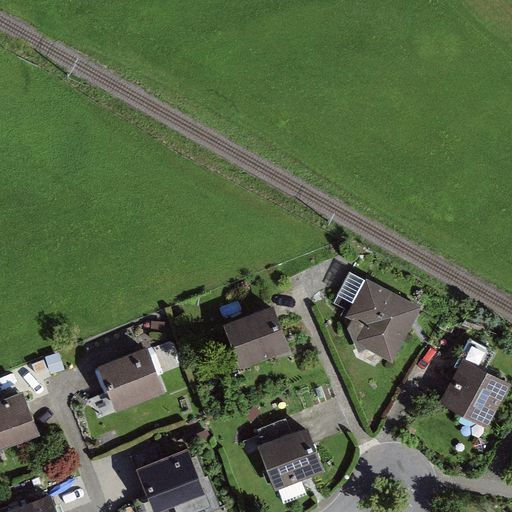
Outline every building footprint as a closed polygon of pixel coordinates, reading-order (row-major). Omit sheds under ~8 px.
[(418,306),(367,281),(351,314),(357,347),(390,363),(418,306)] [(290,347),(275,305),(222,324),(237,366),(290,347)] [(164,387),(147,346),(94,367),(111,408),(164,387)] [(509,382),(465,359),(442,401),(486,425),(509,382)] [(19,390),(0,397),(0,446),(35,434),(19,390)] [(305,427),(257,445),(273,486),(320,468),(305,427)] [(186,450),(137,469),(154,511),(155,511),(174,505),(176,511),(194,511),(208,507),(186,450)] [(60,511),(52,491),(2,511),(60,511)]
